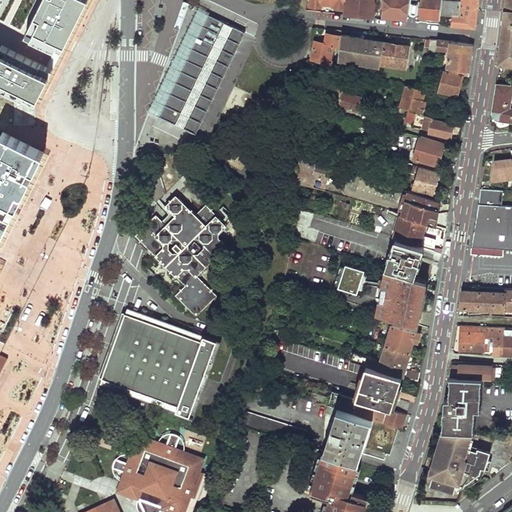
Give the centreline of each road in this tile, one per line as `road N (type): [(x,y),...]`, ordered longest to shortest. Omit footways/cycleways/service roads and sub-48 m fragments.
road 1 (residential): [(127,0),(119,194),(42,422)]
road 2 (tertiary): [(398,511),(436,368),(475,137)]
road 3 (residential): [(489,36),(300,22)]
